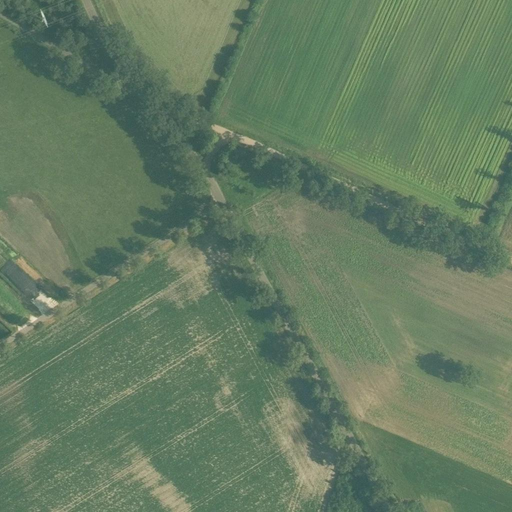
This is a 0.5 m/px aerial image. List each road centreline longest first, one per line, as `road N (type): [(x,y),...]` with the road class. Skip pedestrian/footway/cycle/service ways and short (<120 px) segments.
road 1 (unclassified): [(389,511),(203,173),(117,60),(84,0)]
road 2 (track): [(511,261),(155,107)]
